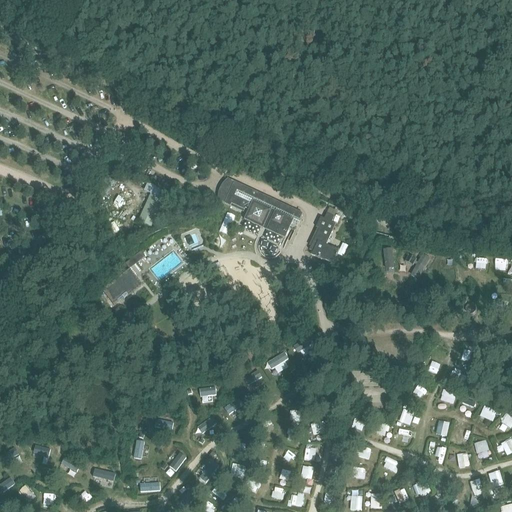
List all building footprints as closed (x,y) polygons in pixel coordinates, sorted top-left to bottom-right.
[(221,203),(230,207),(231,205),(244,211),(245,209),(249,211),(244,221),(285,240),(295,219),(300,222),(303,215),(232,181),(231,182),(234,183),(224,204),(222,202),(221,203)] [(110,208),(117,213),(125,202),(117,197),(110,208)] [(152,228),(163,200),(154,197),(152,202),(148,201),(139,222),(152,228)] [(324,220),(321,218),(316,228),(319,230),(310,251),(313,253),(312,256),(332,265),(336,257),(337,258),(338,256),(337,256),(339,251),(338,252),(326,246),(336,225),(332,223),(335,218),(327,214),(324,220)] [(227,237),(235,218),(226,215),(218,233),(227,237)] [(391,250),(382,251),(385,273),(394,272),(391,250)] [(142,253),(127,264),(132,269),(146,258),(142,253)] [(417,282),(428,262),(420,258),(409,278),(417,282)] [(475,259),(474,270),(485,271),(486,260),(475,259)] [(494,273),(508,274),(509,262),(495,261),(494,273)] [(103,292),(114,306),(123,298),(124,300),(142,286),(130,270),(103,292)] [(473,306),(472,306),(470,306),(469,306),(468,306),(467,307),(466,308),(466,309),(465,310),(465,311),(466,312),(466,313),(467,314),(468,315),(469,315),(470,316),(471,316),(472,315),(473,315),(474,314),(475,313),(475,312),(475,311),(475,310),(475,309),(475,308),(474,307),(473,307),(473,306)] [(310,338),(294,348),(298,354),(314,344),(310,338)] [(284,354),(267,365),(271,371),(288,360),(284,354)] [(428,373),(436,377),(440,367),(432,363),(428,373)] [(258,372),(244,380),(248,387),(262,378),(258,372)] [(275,385),(267,388),(271,396),(278,393),(275,385)] [(422,399),(425,391),(416,387),(413,396),(422,399)] [(216,389),(202,391),(203,398),(217,396),(216,389)] [(452,406),(454,396),(442,393),(440,404),(452,406)] [(239,400),(225,410),(229,416),(243,406),(239,400)] [(482,409),(479,420),(493,423),(495,412),(482,409)] [(398,423),(409,428),(414,415),(403,411),(398,423)] [(300,424),(300,413),(290,412),(289,423),(300,424)] [(511,419),(505,416),(501,426),(511,431),(511,429),(511,419)] [(213,419),(198,429),(203,435),(217,425),(213,419)] [(157,421),(155,429),(172,432),(174,424),(157,421)] [(353,430),(360,433),(364,424),(357,421),(353,430)] [(437,423),(436,437),(446,438),(448,425),(437,423)] [(311,426),(311,436),(321,436),(320,425),(311,426)] [(286,432),(288,440),(296,438),(294,430),(286,432)] [(467,445),(470,434),(458,430),(455,441),(467,445)] [(137,442),(134,459),(142,461),(145,444),(137,442)] [(495,448),(498,456),(504,453),(506,458),(511,455),(511,444),(511,442),(495,448)] [(486,443),(474,444),(475,455),(488,454),(486,443)] [(36,447),(34,454),(49,458),(51,451),(36,447)] [(315,462),(317,449),(306,448),(305,460),(315,462)] [(358,459),(368,462),(371,450),(361,448),(358,459)] [(15,449),(2,457),(6,464),(19,456),(15,449)] [(180,455),(170,468),(176,473),(186,459),(180,455)] [(468,469),(468,456),(457,456),(457,469),(468,469)] [(65,459),(61,465),(77,473),(81,467),(65,459)] [(394,475),(399,465),(386,459),(382,469),(394,475)] [(212,463),(200,480),(206,484),(219,468),(212,463)] [(242,481),(245,468),(232,465),(229,477),(242,481)] [(310,482),(313,470),(303,467),(300,479),(310,482)] [(353,479),(363,481),(365,471),(355,469),(353,479)] [(95,470),(93,478),(113,483),(115,475),(95,470)] [(275,482),(284,487),(291,475),(283,470),(275,482)] [(498,473),(487,476),(491,491),(502,488),(498,473)] [(11,479),(0,487),(0,495),(15,486),(11,479)] [(253,491),(256,486),(249,481),(246,486),(253,491)] [(469,484),(474,504),(484,501),(478,481),(469,484)] [(416,484),(418,498),(429,496),(427,482),(416,484)] [(160,485),(140,486),(141,494),(160,493),(160,485)] [(193,488),(181,505),(187,509),(199,493),(193,488)] [(211,495),(221,501),(225,494),(214,488),(211,495)] [(272,490),(272,501),(283,501),(283,490),(272,490)] [(403,490),(393,494),(398,505),(408,501),(403,490)] [(349,511),(360,511),(361,498),(354,498),(355,492),(347,491),(346,507),(350,507),(349,511)] [(44,501),(50,506),(55,500),(48,495),(44,501)] [(303,497),(291,496),(290,508),(302,509),(303,497)] [(381,496),(370,496),(369,510),(380,511),(381,496)]
